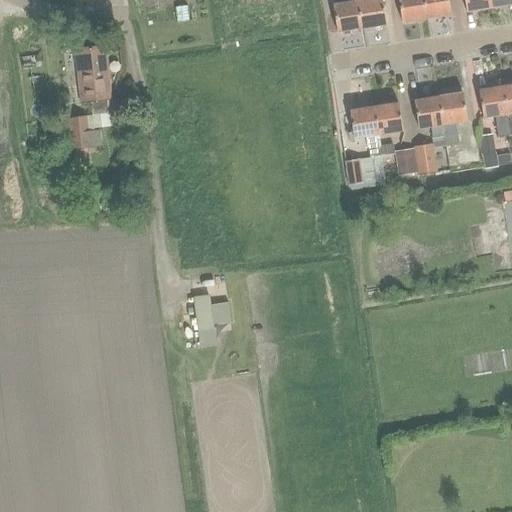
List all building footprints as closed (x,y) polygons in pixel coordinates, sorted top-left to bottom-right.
[(351,0),(352,2),(334,5),(338,33),(362,29),(357,1),(361,1),(360,0),(351,0)] [(360,0),(361,1),(357,1),(362,29),(386,25),(381,0),(360,0)] [(398,0),(402,22),(426,18),(423,0),(398,0)] [(423,0),(426,18),(450,15),(447,0),(423,0)] [(464,0),(466,12),(491,8),(489,0),(464,0)] [(511,0),(489,0),(491,8),(511,4),(511,0)] [(83,55),(77,55),(83,103),(91,102),(93,116),(109,115),(107,100),(113,99),(107,52),(102,52),(101,47),(83,49),(83,55)] [(511,85),(503,87),(508,116),(506,116),(510,138),(511,137),(511,85)] [(503,87),(479,91),(483,120),(495,118),(498,140),(510,138),(506,116),(508,116),(503,87)] [(463,92),(440,96),(444,125),(446,137),(444,138),(446,147),(454,145),(458,144),(455,123),(468,121),(463,92)] [(439,97),(415,101),(419,130),(430,128),(433,144),(434,149),(445,147),(444,138),(445,137),(444,126),(439,97)] [(399,103),(374,107),(379,136),(380,136),(404,132),(399,103)] [(374,107),(350,111),(354,140),(367,138),(369,148),(368,148),(370,159),(382,157),(381,146),(379,136),(374,107)] [(64,120),(62,120),(63,128),(66,151),(67,151),(69,151),(72,151),(75,170),(90,168),(88,154),(88,150),(92,150),(88,117),(64,120)] [(381,146),(382,157),(395,155),(394,144),(381,146)] [(433,144),(414,147),(419,176),(438,172),(434,149),(433,144)] [(413,148),(395,151),(398,175),(417,173),(413,148)] [(495,154),(483,156),(485,171),(498,169),(497,166),(496,156),(495,154)] [(359,161),(345,163),(349,186),(363,184),(359,161)] [(371,286),(367,291),(367,298),(373,303),(379,303),(384,297),(384,294),(383,290),(378,286),(371,286)] [(209,297),(194,299),(201,350),(217,347),(209,297)]
